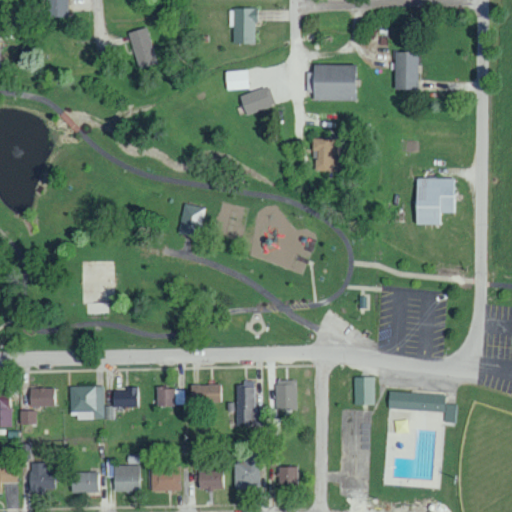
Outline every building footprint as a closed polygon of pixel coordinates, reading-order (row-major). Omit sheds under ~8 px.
[(66,0),(45,0),(46,17),(67,16),(66,0)] [(255,43),(254,8),(228,8),(229,27),(232,27),(233,43),(255,43)] [(156,64),(147,27),(128,31),(137,69),(156,64)] [(393,90),(416,90),(417,52),(394,52),(393,90)] [(355,65),(311,64),(310,100),(354,101),(355,65)] [(248,89),(247,70),(224,71),(225,90),(248,89)] [(274,104),(266,86),(238,97),(246,116),(274,104)] [(339,171),(340,140),(312,139),(311,150),(316,150),(315,170),(339,171)] [(453,179),(414,178),(414,224),(437,225),(438,212),(452,213),(453,179)] [(178,230),(199,235),(205,208),(184,203),(178,230)] [(353,376),(354,404),(374,403),(374,376),(353,376)] [(295,379),(275,380),(276,408),(296,408),(295,379)] [(235,424),(263,424),(263,409),(254,409),(254,382),(235,382),(235,424)] [(219,383),(190,384),(191,402),(220,401),(219,383)] [(69,386),(70,411),(76,411),(76,418),(104,418),(103,385),(69,386)] [(52,405),(53,387),(29,387),(28,405),(52,405)] [(113,388),(113,406),(137,406),(136,387),(113,388)] [(0,425),(11,425),(10,388),(0,388),(0,425)] [(185,388),(156,388),(157,404),(185,404),(185,388)] [(387,408),(444,410),(445,393),(388,391),(387,408)] [(444,421),(454,421),(455,403),(445,403),(444,421)] [(35,409),(19,410),(19,423),(35,423),(35,409)] [(234,463),(235,489),(260,488),(258,451),(243,451),(243,463),(234,463)] [(54,488),(53,464),(29,464),(30,488),(54,488)] [(0,465),(0,491),(2,492),(2,482),(17,482),(16,465),(0,465)] [(140,490),(139,465),(114,465),(114,491),(140,490)] [(297,466),(278,465),(277,484),(296,484),(297,466)] [(180,489),(180,466),(151,466),(151,490),(180,489)] [(198,488),(222,489),(222,470),(198,469),(198,488)] [(97,471),(70,472),(70,491),(97,491),(97,471)]
